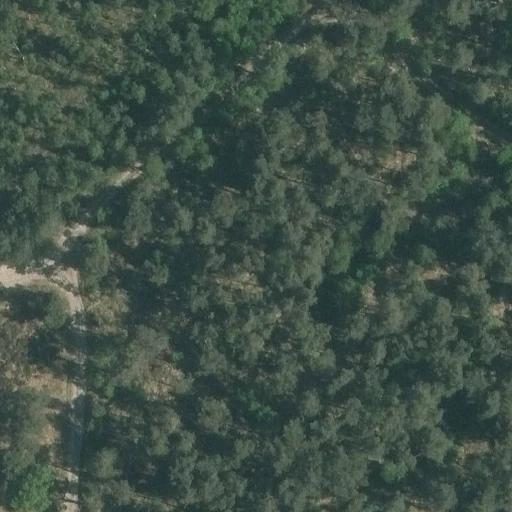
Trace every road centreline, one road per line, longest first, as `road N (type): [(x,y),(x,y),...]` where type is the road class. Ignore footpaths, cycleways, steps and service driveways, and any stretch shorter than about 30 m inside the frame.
road 1 (track): [(73,511),(83,351),(72,239),(0,283)]
road 2 (track): [(72,239),(94,205),(329,0)]
road 3 (track): [(346,0),(438,89),(511,136)]
